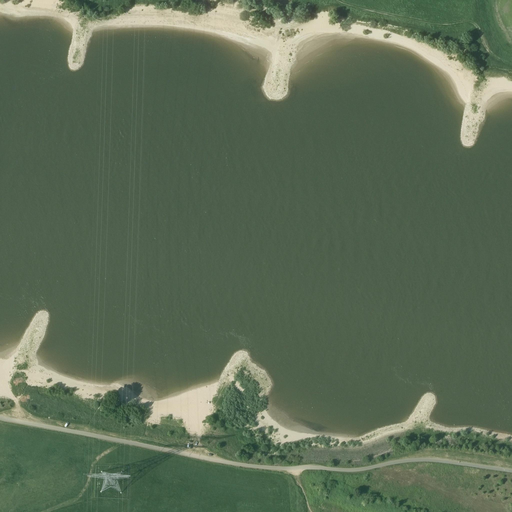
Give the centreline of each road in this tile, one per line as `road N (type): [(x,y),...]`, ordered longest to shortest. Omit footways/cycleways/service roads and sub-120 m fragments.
road 1 (unclassified): [(297,469),(0,418)]
road 2 (unclassified): [(297,469),(435,460),(511,471)]
